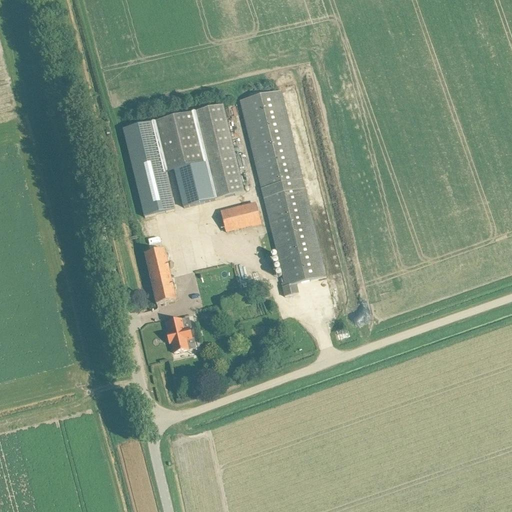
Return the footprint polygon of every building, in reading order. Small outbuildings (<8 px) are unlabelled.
[(285,298),(298,294),(296,285),(326,278),(280,93),(240,103),(285,284),(282,285),(285,298)] [(224,106),(193,114),(206,164),(215,201),(245,193),(224,106)] [(175,172),(206,164),(193,114),(153,123),(165,174),(175,172)] [(174,211),(165,174),(153,123),(124,130),(145,218),(174,211)] [(184,208),(215,201),(206,164),(175,172),(184,208)] [(247,206),(252,228),(262,226),(256,204),(247,206)] [(164,235),(153,238),(155,244),(165,241),(164,235)] [(157,306),(167,304),(177,301),(165,251),(145,255),(157,306)] [(226,309),(244,305),(242,294),(223,298),(226,309)] [(182,321),(167,324),(169,334),(167,334),(170,345),(172,345),(174,354),(189,351),(187,342),(192,340),(190,329),(184,330),(182,321)]
